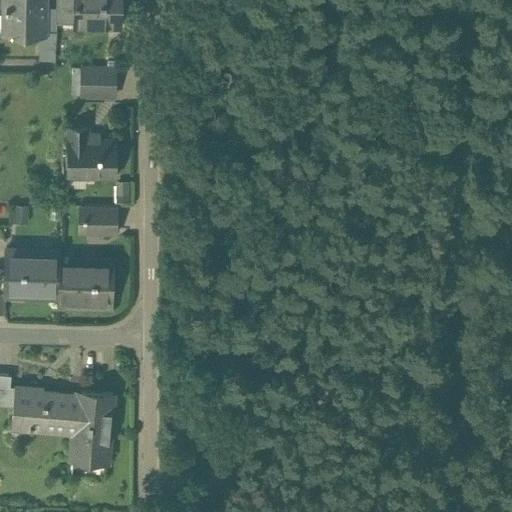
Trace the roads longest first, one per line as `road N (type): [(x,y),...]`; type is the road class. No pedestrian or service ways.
road 1 (residential): [(159,0),(161,339)]
road 2 (residential): [(161,339),(158,511)]
road 3 (residential): [(0,335),(161,339)]
